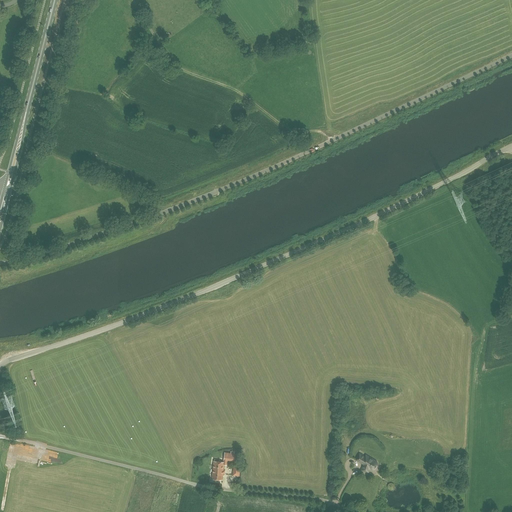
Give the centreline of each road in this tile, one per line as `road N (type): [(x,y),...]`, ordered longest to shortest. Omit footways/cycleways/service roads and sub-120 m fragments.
road 1 (unclassified): [(511,148),(333,236),(0,365)]
road 2 (unclassified): [(0,265),(269,169),(511,56)]
road 3 (unclassified): [(344,511),(326,500),(190,483),(0,436)]
road 4 (track): [(150,31),(182,72),(234,91),(285,129),(331,140)]
road 5 (primary): [(6,193),(54,0)]
